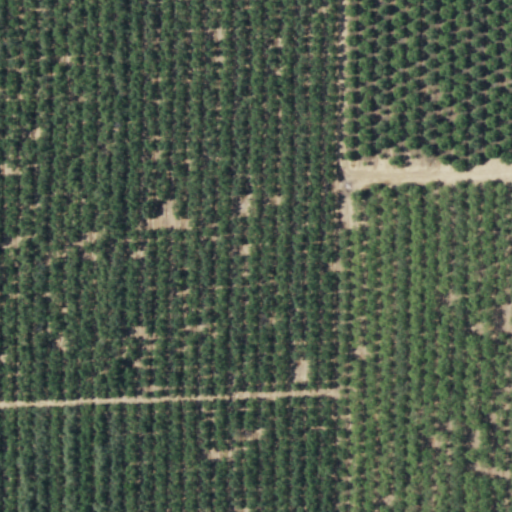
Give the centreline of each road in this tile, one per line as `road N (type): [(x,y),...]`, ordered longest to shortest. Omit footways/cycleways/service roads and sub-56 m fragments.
road 1 (track): [(0,403),(333,391),(331,511)]
road 2 (track): [(340,0),(343,166),(370,177),(511,172)]
road 3 (track): [(333,391),(344,198),(370,177)]
